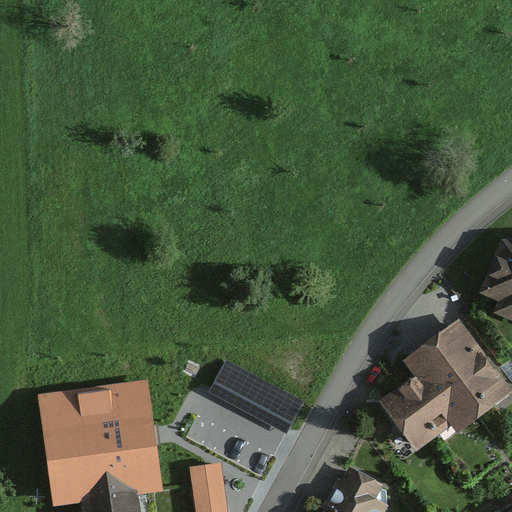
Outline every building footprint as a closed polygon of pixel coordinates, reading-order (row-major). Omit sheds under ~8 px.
[(511,240),(508,241),(492,296),(511,302),(507,313),(511,315),(511,240)] [(171,290),(140,295),(150,357),(181,352),(171,290)] [(427,378),(393,403),(428,451),(459,427),(468,438),(511,406),(511,389),(466,327),(416,363),(427,378)] [(227,360),(209,393),(287,434),(305,401),(227,360)] [(86,504),(135,497),(160,493),(144,385),(40,400),(56,508),(86,504)] [(226,511),(220,465),(189,469),(194,511),(226,511)] [(386,511),(396,490),(349,470),(330,511),(386,511)] [(137,511),(135,497),(86,504),(86,511),(137,511)]
